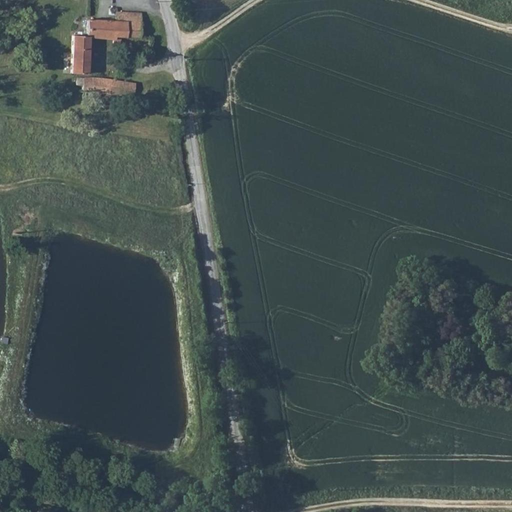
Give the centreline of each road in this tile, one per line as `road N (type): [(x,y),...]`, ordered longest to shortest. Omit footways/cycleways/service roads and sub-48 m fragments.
road 1 (unclassified): [(164,0),(250,511)]
road 2 (track): [(278,511),(511,501)]
road 3 (track): [(0,188),(44,178),(182,211),(199,203)]
road 4 (track): [(0,466),(188,511)]
